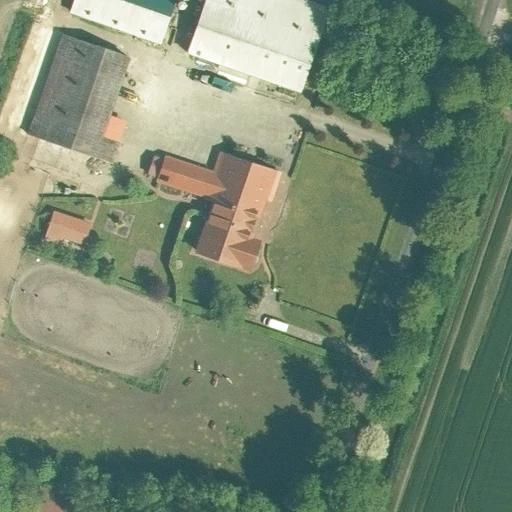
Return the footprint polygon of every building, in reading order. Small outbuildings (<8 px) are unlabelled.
[(71,0),(67,11),(160,44),(175,0),(71,0)] [(314,0),(201,0),(184,52),(300,92),(330,5),(314,0)] [(61,33),(27,134),(113,163),(119,144),(99,138),(127,55),(61,33)] [(225,153),(218,173),(155,152),(147,176),(209,197),(190,253),(243,271),(277,171),(225,153)] [(87,221),(54,210),(46,234),(79,245),(87,221)]
